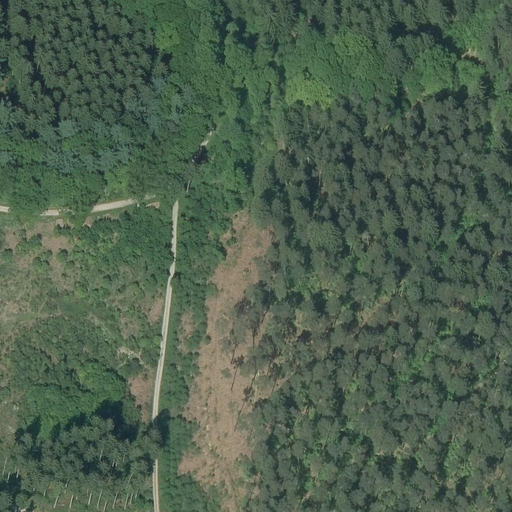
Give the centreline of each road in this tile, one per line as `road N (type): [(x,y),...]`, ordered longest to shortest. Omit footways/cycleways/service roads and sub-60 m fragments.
road 1 (track): [(156,511),(154,411),(173,186)]
road 2 (track): [(211,0),(222,67),(216,112),(208,139),(173,186)]
road 3 (track): [(173,186),(107,208),(0,210)]
